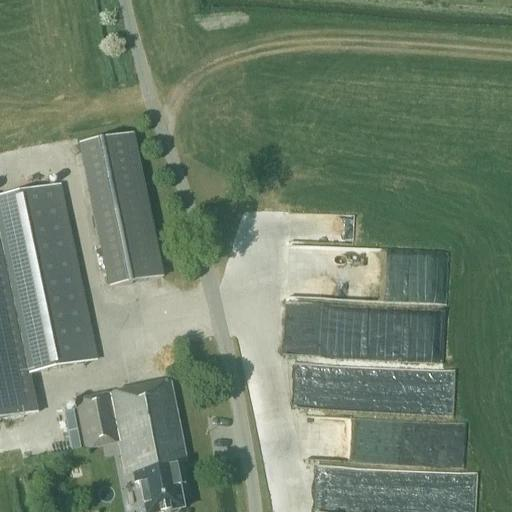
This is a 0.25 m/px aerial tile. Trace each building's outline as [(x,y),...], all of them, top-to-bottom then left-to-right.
[(77,146),(107,290),(163,278),(133,134),(77,146)] [(0,422),(38,415),(29,375),(95,361),(58,185),(0,196),(0,422)] [(381,368),(380,412),(455,413),(455,369),(381,368)] [(179,465),(186,463),(170,383),(77,402),(86,450),(119,444),(125,476),(132,475),(135,486),(140,485),(144,511),(176,511),(183,511),(178,487),(183,486),(179,465)] [(416,467),(414,511),(478,511),(479,471),(464,470),(465,421),(368,418),(367,465),(416,467)]
